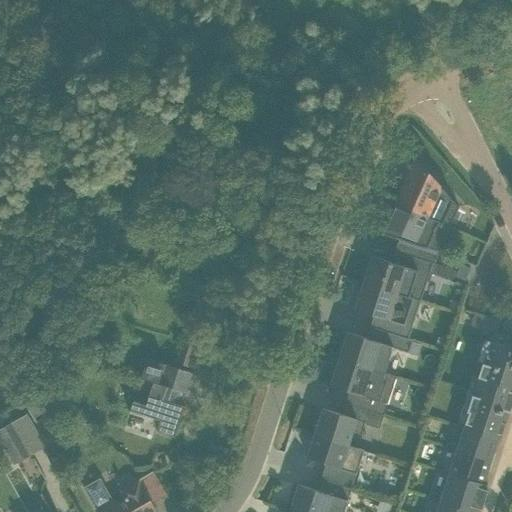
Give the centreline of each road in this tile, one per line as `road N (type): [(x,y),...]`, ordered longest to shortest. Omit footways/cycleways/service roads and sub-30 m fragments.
road 1 (unclassified): [(223,511),(250,472),(358,151),(430,64)]
road 2 (residential): [(430,64),(511,230)]
